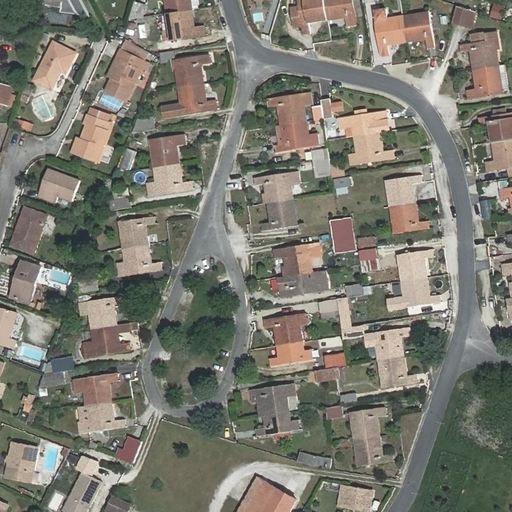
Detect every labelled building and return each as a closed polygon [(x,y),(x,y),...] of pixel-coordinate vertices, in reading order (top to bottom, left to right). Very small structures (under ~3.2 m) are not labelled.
[(157,0),(166,0),(169,15),(188,12),(187,5),(191,4),(190,0),(154,0),(155,0),(157,0)] [(321,18),(328,17),(325,0),(309,0),(297,2),(303,35),(312,34),(310,24),(321,22),(321,18)] [(325,0),(328,17),(336,16),(336,20),(348,18),(349,27),(356,26),(351,0),(325,0)] [(501,19),(505,6),(493,2),(489,16),(501,19)] [(139,19),(143,6),(136,4),(132,17),(139,19)] [(458,4),(454,21),(472,26),(477,10),(458,4)] [(407,38),(403,18),(387,21),(386,10),(375,12),(382,56),(389,55),(387,46),(399,44),(399,39),(407,38)] [(188,12),(169,15),(172,33),(163,34),(165,44),(177,42),(207,37),(206,29),(195,31),(193,20),(190,20),(188,12)] [(430,14),(403,18),(407,38),(414,37),(415,41),(426,39),(428,48),(435,47),(430,14)] [(11,46),(38,49),(39,36),(12,33),(11,46)] [(478,62),(479,70),(498,67),(494,40),(493,33),(482,35),(483,42),(462,45),(463,53),(472,51),(474,63),(478,62)] [(462,45),(483,42),(482,35),(461,38),(462,45)] [(178,49),(177,42),(165,44),(166,51),(178,49)] [(66,75),(75,56),(53,46),(35,83),(51,91),(61,73),(66,75)] [(129,102),(144,71),(148,63),(122,51),(118,58),(123,60),(115,78),(108,92),(129,102)] [(152,53),(146,57),(152,64),(157,59),(152,53)] [(110,76),(115,78),(123,60),(118,58),(110,76)] [(179,92),(199,89),(198,82),(202,81),(200,69),(209,67),(208,60),(172,66),(173,73),(176,73),(179,92)] [(148,63),(144,71),(149,73),(153,65),(148,63)] [(498,67),(479,70),(480,78),(476,78),(478,89),(468,90),(470,98),(503,93),(498,67)] [(1,90),(11,93),(13,86),(4,83),(1,90)] [(26,84),(20,100),(27,102),(32,86),(26,84)] [(200,96),(199,89),(179,92),(183,119),(216,114),(215,106),(206,107),(204,96),(200,96)] [(0,102),(7,105),(11,93),(1,90),(0,94),(0,102)] [(286,127),(306,123),(304,108),(313,107),(311,95),(268,101),(269,110),(279,109),(281,119),(285,119),(286,127)] [(322,109),(323,121),(332,119),(330,102),(321,103),(322,109)] [(313,110),(315,122),(323,121),(322,109),(313,110)] [(348,139),(354,138),(374,134),(378,134),(387,132),(385,121),(386,121),(385,113),(339,120),(340,131),(347,130),(348,139)] [(497,142),(511,140),(511,113),(480,118),(481,126),(491,125),(492,136),(496,135),(497,142)] [(87,137),(82,151),(102,158),(111,134),(108,132),(111,124),(91,117),(88,126),(91,127),(87,137)] [(15,118),(12,125),(31,132),(33,124),(15,118)] [(152,123),(135,126),(131,137),(153,134),(152,123)] [(308,138),(306,123),(286,127),(287,134),(283,135),(285,146),(275,148),(277,156),(319,149),(318,137),(308,138)] [(326,129),(327,139),(336,139),(336,129),(326,129)] [(374,134),(354,138),(357,154),(351,155),(352,166),(393,159),(391,152),(382,153),(380,142),(376,142),(374,134)] [(79,150),(82,151),(87,137),(84,135),(79,150)] [(154,171),(174,167),(173,160),(177,159),(175,148),(185,147),(183,139),(151,144),(154,171)] [(511,140),(497,142),(493,143),(496,162),(488,163),(489,171),(510,168),(511,167),(511,140)] [(314,153),(315,161),(329,159),(328,150),(314,153)] [(130,173),(136,156),(128,153),(120,174),(130,173)] [(329,159),(315,161),(317,170),(331,168),(329,159)] [(175,176),(174,167),(154,171),(157,186),(147,188),(149,199),(192,192),(191,185),(181,186),(179,175),(175,176)] [(73,201),(81,181),(49,169),(39,195),(57,202),(59,196),(73,201)] [(272,197),(273,204),(294,201),(291,187),(301,185),(299,173),(256,180),(257,187),(267,186),(269,198),(272,197)] [(388,181),(392,208),(412,205),(411,197),(415,196),(413,185),(422,184),(421,176),(388,181)] [(352,188),(350,179),(335,181),(337,191),(352,188)] [(511,189),(501,191),(502,199),(511,198),(511,200),(511,189)] [(294,201),(273,204),(275,213),(271,214),(273,225),(263,226),(265,234),(298,229),(294,201)] [(130,212),(128,203),(110,205),(112,215),(130,212)] [(412,205),(392,208),(397,235),(430,230),(428,222),(419,223),(417,212),(413,213),(412,205)] [(33,252),(47,216),(27,208),(13,245),(33,252)] [(334,232),(352,230),(351,219),(333,221),(334,232)] [(124,253),(144,250),(149,249),(148,241),(146,241),(144,230),(154,228),(153,221),(119,226),(124,253)] [(354,240),(352,230),(334,232),(336,242),(354,240)] [(375,237),(358,240),(360,248),(377,245),(375,237)] [(292,277),(313,273),(311,257),(317,256),(315,245),(275,252),(276,259),(286,258),(287,269),(291,269),(292,277)] [(149,249),(144,250),(124,253),(126,269),(118,270),(120,281),(162,274),(160,267),(151,268),(149,256),(150,256),(149,249)] [(377,250),(360,252),(362,261),(379,258),(377,250)] [(401,266),(404,282),(424,279),(423,271),(427,271),(425,259),(433,257),(432,250),(396,256),(398,267),(401,266)] [(20,281),(17,281),(12,295),(32,302),(44,267),(30,261),(27,268),(22,266),(19,276),(21,277),(20,281)] [(325,272),(313,273),(292,277),(289,277),(280,278),(282,290),(280,290),(281,298),(328,291),(325,272)] [(424,279),(404,282),(408,309),(441,304),(440,296),(431,297),(429,286),(425,287),(424,279)] [(95,292),(94,284),(78,287),(79,294),(95,292)] [(363,294),(362,286),(347,288),(349,297),(363,294)] [(93,332),(113,328),(112,320),(115,319),(114,308),(123,307),(122,300),(78,307),(80,320),(91,318),(93,332)] [(340,309),(339,300),(322,302),(324,312),(340,309)] [(12,318),(15,309),(0,304),(0,343),(15,348),(19,334),(12,332),(16,320),(12,318)] [(284,346),(303,344),(301,328),(308,327),(306,316),(266,322),(267,329),(277,328),(279,340),(283,339),(284,346)] [(129,326),(130,333),(139,331),(138,324),(129,326)] [(114,335),(118,335),(130,333),(129,326),(113,328),(114,335)] [(114,335),(113,328),(93,332),(95,345),(83,347),(85,360),(131,352),(130,345),(120,346),(118,335),(114,335)] [(378,344),(380,361),(401,358),(405,357),(401,338),(411,337),(409,329),(367,336),(368,345),(378,344)] [(305,352),(303,344),(284,346),(280,347),(282,358),(271,360),(273,368),(314,361),(312,351),(305,352)] [(346,354),(327,357),(329,368),(347,365),(346,354)] [(401,358),(380,361),(385,388),(418,383),(417,375),(408,377),(406,365),(402,365),(401,358)] [(61,375),(73,373),(71,362),(52,365),(52,367),(53,376),(61,375)] [(53,376),(52,367),(47,367),(43,378),(53,376)] [(133,369),(121,373),(123,380),(135,376),(133,369)] [(63,386),(61,375),(53,376),(43,378),(45,389),(63,386)] [(87,408),(107,405),(106,398),(110,397),(109,385),(118,384),(117,376),(74,381),(75,393),(84,392),(87,408)] [(271,418),(291,414),(289,398),(295,397),(294,387),(252,394),(253,401),(264,399),(266,411),(270,410),(271,418)] [(108,413),(107,405),(87,408),(90,434),(123,430),(122,423),(114,424),(112,413),(108,413)] [(18,417),(28,420),(30,415),(31,411),(21,407),(18,417)] [(347,419),(345,407),(328,410),(330,421),(347,419)] [(354,415),(358,441),(378,438),(377,430),(380,430),(379,418),(388,417),(386,410),(354,415)] [(271,418),(267,418),(269,430),(259,432),(260,440),(302,434),(300,423),(293,424),(291,414),(271,418)] [(121,461),(134,466),(142,444),(129,438),(121,461)] [(378,438),(358,441),(363,468),(396,462),(395,455),(385,456),(383,445),(379,446),(378,438)] [(38,448),(12,443),(5,477),(31,482),(38,448)] [(317,469),(333,472),(334,463),(318,460),(304,455),(302,464),(317,469)] [(63,511),(87,511),(102,484),(82,474),(63,511)] [(237,511),(248,511),(263,485),(255,481),(237,511)] [(263,485),(248,511),(289,511),(295,501),(263,485)] [(372,489),(346,485),(343,504),(369,509),(372,489)] [(126,511),(130,504),(113,496),(107,509),(113,511),(126,511)] [(5,511),(8,506),(0,501),(0,511),(5,511)]
